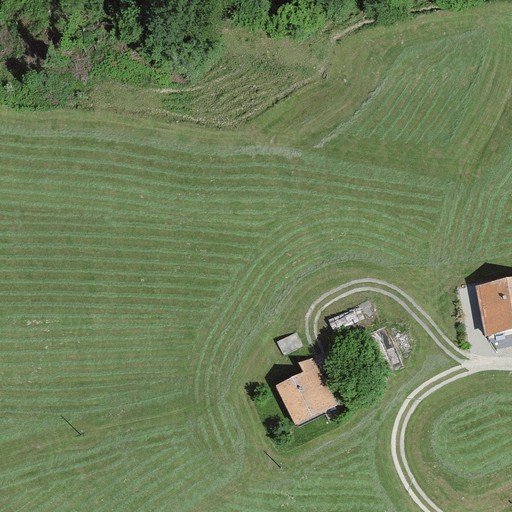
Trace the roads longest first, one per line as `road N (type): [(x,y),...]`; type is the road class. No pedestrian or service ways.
road 1 (track): [(511,366),(469,363),(397,295),(369,286),(330,302),(311,323)]
road 2 (track): [(488,365),(457,372),(405,409),(401,463),(436,511)]
